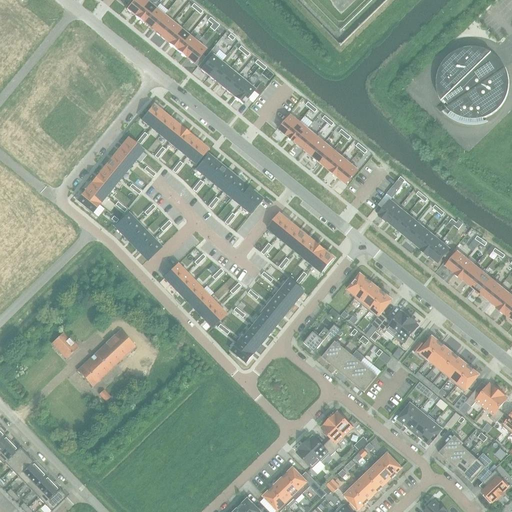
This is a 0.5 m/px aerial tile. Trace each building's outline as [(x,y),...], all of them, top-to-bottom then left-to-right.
[(144,0),(133,0),(126,9),(135,16),(147,2),(144,0)] [(135,16),(135,17),(143,23),(155,8),(147,2),(135,16)] [(155,8),(143,23),(147,27),(151,30),(163,15),(155,8)] [(163,15),(151,30),(152,30),(155,33),(160,37),(172,22),(163,15)] [(212,24),(209,28),(214,31),(219,25),(214,21),(212,24)] [(172,22),(160,37),(168,44),(180,29),(172,22)] [(168,44),(176,51),(189,36),(180,29),(168,44)] [(189,36),(176,51),(185,58),(185,57),(197,43),(189,36)] [(197,43),(185,57),(194,65),(206,50),(197,43)] [(437,92),(441,101),(443,100),(448,106),(446,107),(446,108),(450,112),(448,116),(456,121),(465,124),(474,124),(484,123),(482,118),(490,115),(496,111),(501,105),(505,98),(508,90),(508,83),(507,75),(505,67),(501,70),(488,56),(491,53),(484,49),(476,48),(468,48),(460,50),(461,51),(444,68),(441,65),(438,74),(436,83),(437,92)] [(212,55),(200,70),(209,77),(221,62),(212,55)] [(221,62),(209,77),(213,81),(217,84),(229,69),(221,62)] [(263,71),(260,74),(268,81),(273,75),(265,68),(263,71)] [(229,69),(217,84),(226,91),(238,76),(229,69)] [(238,76),(226,91),(234,97),(246,83),(238,76)] [(234,97),(234,98),(242,104),(243,104),(254,91),(255,90),(246,83),(234,97)] [(255,90),(254,91),(259,95),(265,88),(260,84),(255,90)] [(153,106),(141,121),(150,128),(162,113),(153,106)] [(162,113),(150,128),(159,135),(171,120),(162,113)] [(290,115),(278,130),(287,137),(299,122),(290,115)] [(171,120),(159,135),(168,143),(180,128),(171,120)] [(287,137),(295,144),(296,144),(308,129),(299,122),(287,137)] [(180,128),(168,143),(177,150),(189,135),(180,128)] [(308,129),(296,144),(300,147),(300,148),(304,151),(316,136),(308,129)] [(189,135),(177,150),(186,157),(198,142),(189,135)] [(316,136),(304,151),(312,158),(324,143),(316,136)] [(127,139),(120,148),(135,160),(142,151),(127,139)] [(198,142),(186,157),(195,164),(207,149),(198,142)] [(312,158),(317,162),(321,164),(333,150),(324,143),(312,158)] [(120,148),(113,157),(128,169),(135,160),(120,148)] [(333,150),(321,164),(329,171),(341,157),(333,150)] [(208,155),(195,170),(205,177),(217,163),(208,155)] [(113,157),(106,166),(120,178),(128,169),(113,157)] [(329,171),(337,178),(349,163),(341,157),(329,171)] [(217,163),(205,177),(213,185),(226,170),(217,163)] [(349,163),(337,178),(346,185),(358,171),(349,163)] [(106,166),(98,175),(113,187),(120,178),(106,166)] [(226,170),(213,185),(222,192),(234,177),(226,170)] [(97,176),(91,183),(106,196),(113,187),(98,175),(97,176)] [(234,177),(222,192),(231,199),(243,184),(234,177)] [(91,183),(84,192),(99,204),(106,196),(91,183)] [(243,184),(231,199),(240,206),(252,191),(243,184)] [(252,191),(240,206),(249,214),(261,199),(252,191)] [(84,192),(76,201),(91,214),(99,204),(84,192)] [(387,223),(399,208),(390,201),(378,215),(378,216),(387,223)] [(395,229),(407,215),(399,208),(387,223),(395,229)] [(128,214),(114,227),(122,236),(136,223),(128,214)] [(280,214),(268,229),(277,237),(289,222),(280,214)] [(403,236),(416,221),(407,215),(395,229),(403,236)] [(412,243),(424,228),(416,221),(403,236),(412,243)] [(458,221),(456,223),(454,226),(458,230),(463,225),(458,221)] [(289,222),(277,237),(286,244),(298,229),(289,222)] [(136,223),(122,236),(130,244),(144,231),(136,223)] [(420,250),(432,235),(424,228),(412,243),(420,250)] [(298,229),(286,244),(294,251),(307,236),(298,229)] [(144,231),(130,244),(138,252),(152,239),(144,231)] [(429,257),(441,242),(432,235),(420,250),(428,257),(429,257)] [(307,236),(294,251),(303,258),(316,243),(307,236)] [(152,239),(138,252),(146,261),(160,248),(152,239)] [(449,249),(441,242),(429,257),(437,264),(449,249)] [(316,243),(303,258),(312,265),(324,251),(316,243)] [(324,251),(312,265),(321,273),(333,258),(324,251)] [(454,274),(466,259),(458,252),(446,267),(454,274)] [(463,281),(475,266),(466,259),(454,274),(463,281)] [(177,265),(163,278),(171,287),(185,273),(177,265)] [(471,288),(483,273),(475,266),(463,281),(471,288)] [(185,273),(171,287),(179,295),(193,282),(185,273)] [(479,294),(492,280),(483,273),(471,288),(479,294)] [(354,299),(369,281),(367,280),(366,279),(366,280),(360,275),(356,280),(354,278),(350,284),(351,285),(347,290),(355,297),(354,299)] [(289,280),(282,289),(297,302),(304,292),(289,280)] [(488,301),(500,286),(492,280),(479,294),(488,301)] [(362,305),(376,288),(371,283),(369,281),(354,299),(362,305)] [(193,282),(179,295),(187,303),(201,290),(193,282)] [(496,308),(508,293),(500,286),(488,301),(496,308)] [(369,311),(383,293),(381,292),(376,288),(362,305),(369,311)] [(282,289),(275,298),(289,310),(297,302),(282,289)] [(201,290),(187,303),(195,311),(209,298),(201,290)] [(381,314),(392,300),(386,296),(386,295),(383,293),(369,311),(377,318),(371,325),(377,330),(378,328),(386,318),(381,314)] [(505,315),(511,305),(511,296),(508,293),(496,308),(504,315),(505,315)] [(209,298),(195,311),(203,320),(217,306),(209,298)] [(275,298),(267,307),(282,319),(289,310),(275,298)] [(217,306),(203,320),(211,328),(225,315),(217,306)] [(267,307),(260,316),(275,328),(282,319),(267,307)] [(328,314),(336,320),(340,316),(332,309),(328,314)] [(394,338),(409,319),(401,312),(392,323),(386,318),(378,328),(384,333),(386,331),(394,338)] [(260,316),(253,325),(268,337),(275,328),(260,316)] [(357,320),(353,316),(349,321),(353,325),(357,320)] [(418,326),(409,319),(394,338),(396,336),(404,343),(401,346),(407,351),(414,341),(409,337),(418,326)] [(253,325),(246,334),(261,346),(268,337),(253,325)] [(314,331),(304,344),(314,352),(320,345),(325,349),(340,330),(334,325),(329,331),(325,328),(319,335),(314,331)] [(77,371),(92,387),(135,346),(120,330),(77,371)] [(375,332),(370,338),(375,342),(380,336),(375,332)] [(62,333),(51,343),(66,359),(78,347),(70,338),(68,339),(62,333)] [(246,334),(239,342),(253,355),(261,346),(246,334)] [(426,362),(441,344),(438,342),(432,337),(425,346),(418,355),(426,362)] [(420,341),(412,350),(418,355),(425,346),(420,341)] [(239,342),(231,352),(246,364),(253,355),(239,342)] [(330,365),(344,349),(335,342),(321,358),(330,365)] [(435,366),(448,350),(443,346),(441,344),(426,362),(428,360),(435,366)] [(399,348),(392,356),(398,361),(405,353),(399,348)] [(339,372),(352,356),(344,349),(330,365),(339,372)] [(442,372),(455,356),(453,354),(448,350),(435,366),(442,372)] [(391,359),(383,352),(378,358),(387,365),(391,359)] [(347,379),(360,362),(352,356),(339,372),(347,379)] [(448,380),(463,362),(458,358),(455,356),(442,372),(450,378),(448,380)] [(355,386),(369,369),(360,362),(347,379),(355,386)] [(456,386),(470,368),(468,366),(463,362),(448,380),(456,386)] [(473,370),(470,368),(456,386),(464,393),(470,386),(471,387),(476,381),(474,380),(479,375),(472,370),(473,370)] [(377,376),(369,369),(355,386),(364,393),(377,376)] [(484,408),(498,391),(489,384),(480,395),(475,391),(465,402),(471,407),(476,402),(484,408)] [(104,390),(99,394),(106,402),(110,397),(104,390)] [(507,398),(498,391),(484,408),(492,415),(489,419),(495,424),(503,414),(498,409),(507,398)] [(448,406),(440,400),(436,406),(443,412),(448,406)] [(406,427),(420,409),(412,402),(397,420),(403,425),(406,427)] [(413,433),(427,415),(420,409),(406,427),(408,429),(413,433)] [(337,412),(329,420),(344,436),(353,428),(337,412)] [(456,413),(446,425),(451,429),(461,417),(456,413)] [(511,433),(511,432),(511,414),(502,426),(511,433)] [(420,439),(435,421),(427,415),(413,433),(418,437),(420,439)] [(337,444),(344,436),(329,420),(321,428),(331,439),(327,443),(335,452),(340,447),(337,444)] [(443,428),(435,421),(420,439),(423,441),(429,446),(443,428)] [(492,428),(487,424),(482,430),(487,434),(492,428)] [(0,453),(11,443),(4,436),(0,440),(0,453)] [(439,453),(447,461),(461,445),(461,446),(463,444),(454,436),(439,453)] [(331,456),(335,452),(327,443),(322,447),(312,437),(304,444),(321,462),(329,455),(331,456)] [(490,446),(505,459),(509,454),(495,441),(490,446)] [(18,450),(18,449),(11,443),(0,453),(0,461),(3,465),(4,463),(18,450)] [(321,462),(304,444),(296,452),(311,468),(319,461),(321,462)] [(469,453),(461,446),(461,445),(447,461),(455,468),(469,453)] [(11,470),(26,455),(19,448),(18,449),(18,450),(4,463),(11,470)] [(367,454),(363,450),(363,449),(358,454),(362,458),(363,458),(367,454)] [(385,452),(378,460),(394,476),(396,474),(401,469),(397,464),(398,463),(393,457),(391,459),(385,452)] [(463,475),(477,460),(469,453),(455,468),(463,475)] [(357,462),(362,458),(358,454),(354,458),(357,462)] [(483,454),(478,460),(485,467),(491,461),(483,454)] [(33,462),(26,455),(11,470),(17,477),(33,462)] [(394,476),(378,460),(371,467),(387,483),(391,478),(391,479),(394,476)] [(478,460),(477,460),(463,475),(471,483),(485,467),(478,460)] [(39,469),(33,462),(17,477),(24,484),(39,469)] [(382,488),(387,483),(371,467),(364,473),(380,490),(382,488)] [(306,472),(301,477),(293,468),(287,474),(285,476),(302,494),(310,487),(315,493),(320,487),(306,472)] [(31,491),(46,476),(39,469),(24,484),(31,491)] [(487,487),(482,492),(484,495),(483,496),(490,503),(491,502),(492,502),(496,498),(497,499),(504,493),(503,491),(509,486),(495,471),(482,483),(487,487)] [(380,490),(364,473),(357,480),(373,496),(377,492),(378,492),(380,490)] [(37,498),(53,483),(46,476),(31,491),(37,498)] [(302,494),(285,476),(283,478),(278,483),(295,501),(302,494)] [(373,496),(357,480),(350,487),(366,503),(368,501),(373,496)] [(59,490),(53,483),(37,498),(44,504),(44,505),(59,490)] [(295,501),(278,483),(273,487),(271,489),(287,506),(293,499),(295,501)] [(366,503),(350,487),(342,494),(358,511),(364,505),(366,503)] [(6,492),(10,497),(14,493),(10,489),(6,492)] [(59,489),(59,490),(44,505),(44,504),(43,504),(51,511),(66,497),(59,489)] [(280,511),(287,506),(271,489),(269,491),(263,497),(278,511),(280,511)] [(18,498),(14,493),(10,497),(15,501),(18,498)] [(242,505),(240,507),(244,511),(259,511),(248,499),(242,505)] [(446,511),(439,504),(438,506),(434,502),(433,501),(426,508),(427,509),(424,511),(446,511)]
